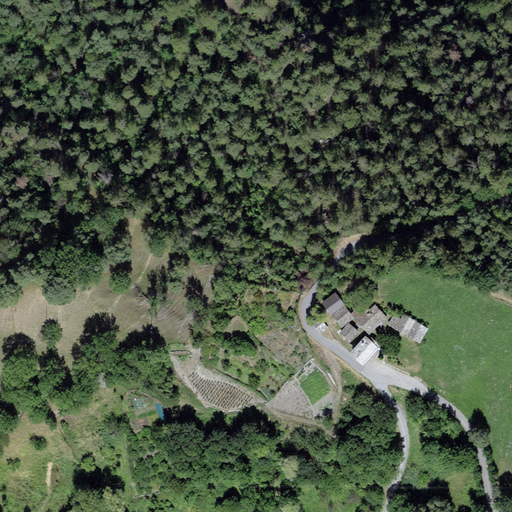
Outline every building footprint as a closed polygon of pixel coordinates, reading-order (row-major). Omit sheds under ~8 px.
[(336,299),(351,289),(341,275),(327,286),(336,299)] [(334,297),(322,305),(329,317),(342,308),(334,297)] [(351,319),(369,336),(384,320),(366,303),(351,319)] [(343,309),(333,317),(341,328),(352,321),(343,309)] [(396,314),(389,327),(419,344),(426,331),(396,314)] [(348,326),(340,334),(348,343),(356,334),(348,326)] [(377,350),(365,340),(351,356),(363,367),(377,350)]
